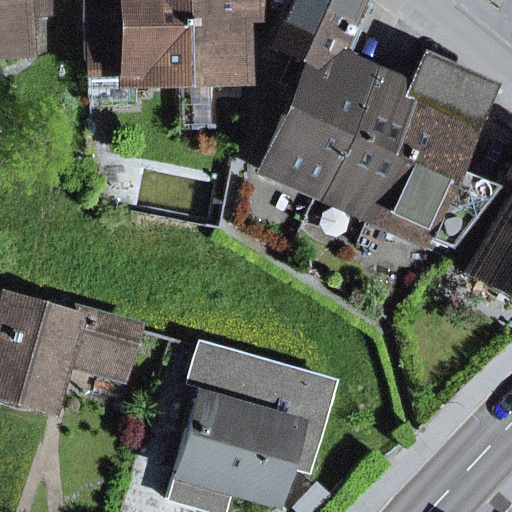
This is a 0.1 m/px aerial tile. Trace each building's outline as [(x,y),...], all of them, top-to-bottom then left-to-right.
[(0,0),(0,49),(17,48),(15,11),(38,10),(37,0),(0,0)] [(126,80),(178,79),(175,0),(83,0),(85,64),(126,63),(126,80)] [(175,0),(178,79),(226,78),(225,22),(250,21),(250,0),(175,0)] [(291,0),(272,47),(291,55),(309,63),(311,59),(340,72),(360,25),(342,18),(350,0),(291,0)] [(297,86),(259,169),(315,193),(365,82),(340,72),(311,59),(309,63),(291,55),(281,79),(297,86)] [(485,89),(419,60),(408,86),(420,91),(366,216),(420,238),(427,224),(453,235),(485,190),(447,174),(485,89)] [(86,102),(127,101),(126,80),(126,63),(85,64),(86,102)] [(365,82),(315,193),(366,216),(420,91),(408,86),(403,98),(365,82)] [(511,187),(465,274),(511,301),(511,164),(501,180),(511,186),(511,187)] [(420,238),(443,248),(453,235),(427,224),(420,238)] [(0,394),(46,408),(59,362),(117,378),(130,329),(70,313),(67,323),(0,303),(0,394)] [(279,465),(287,437),(311,444),(329,383),(193,344),(182,384),(196,388),(165,500),(209,511),(218,511),(225,490),(268,502),(279,465)] [(279,465),(303,472),(311,444),(287,437),(279,465)]
